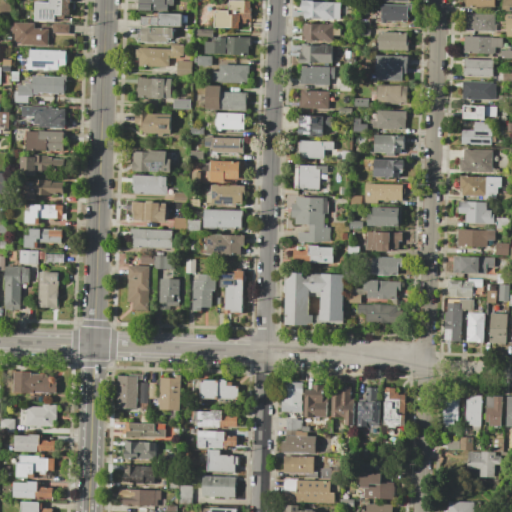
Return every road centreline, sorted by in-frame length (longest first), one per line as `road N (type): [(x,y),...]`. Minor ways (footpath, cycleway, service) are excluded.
road 1 (residential): [(275,0),(257,511)]
road 2 (tertiary): [(104,0),(86,511)]
road 3 (residential): [(438,0),(421,511)]
road 4 (residential): [(0,340),(263,351)]
road 5 (residential): [(348,355),(511,371)]
